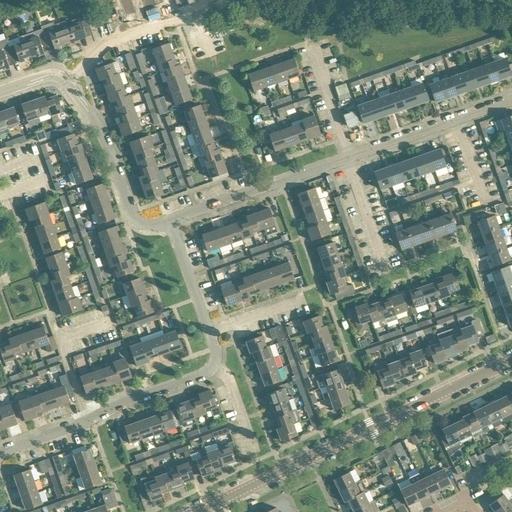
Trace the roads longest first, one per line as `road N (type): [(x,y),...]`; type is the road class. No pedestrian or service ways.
road 1 (tertiary): [(199,511),(511,360)]
road 2 (residential): [(0,454),(213,367)]
road 3 (residential): [(168,219),(349,155)]
road 4 (residential): [(66,83),(96,124),(136,218),(168,219)]
road 5 (residential): [(349,155),(511,98)]
